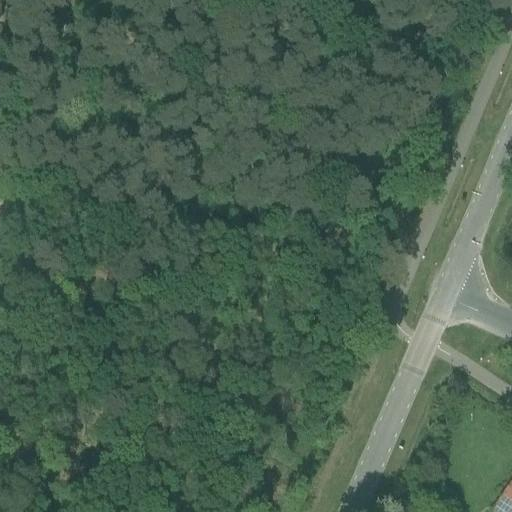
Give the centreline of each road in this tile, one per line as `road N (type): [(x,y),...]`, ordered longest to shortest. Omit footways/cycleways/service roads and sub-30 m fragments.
road 1 (unclassified): [(351,511),(445,296)]
road 2 (unclassified): [(445,296),(511,139)]
